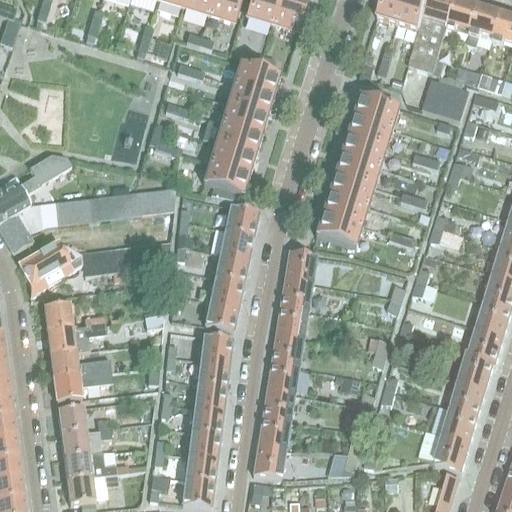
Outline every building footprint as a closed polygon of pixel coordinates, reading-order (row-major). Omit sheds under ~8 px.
[(43,0),(40,12),(48,15),(52,2),(44,0),(43,0)] [(130,0),(128,8),(154,16),(157,5),(158,0),(130,0)] [(182,12),(186,0),(158,0),(157,5),(182,12)] [(208,20),(213,0),(186,0),(182,12),(208,20)] [(234,28),(242,0),(213,0),(208,20),(234,28)] [(272,29),(280,0),(251,0),(245,21),(272,29)] [(298,37),(309,0),(280,0),(272,29),(298,37)] [(397,29),(406,0),(383,0),(377,23),(397,29)] [(419,36),(429,0),(406,0),(397,29),(419,36)] [(429,0),(419,36),(408,71),(431,78),(435,65),(445,32),(454,3),(444,0),(429,0)] [(454,3),(445,32),(468,39),(469,35),(470,35),(478,10),(454,3)] [(468,39),(465,49),(475,52),(479,38),(492,42),(493,42),(500,17),(478,10),(470,35),(469,35),(468,39)] [(44,27),(48,15),(40,12),(36,25),(44,27)] [(90,28),(99,30),(102,18),(94,15),(90,28)] [(492,42),(491,46),(501,50),(502,45),(511,48),(511,20),(500,17),(493,42),(492,42)] [(95,43),(99,30),(90,28),(87,40),(95,43)] [(141,43),(149,45),(153,33),(145,30),(141,43)] [(198,51),(201,42),(188,38),(186,47),(198,51)] [(201,42),(198,51),(211,55),(211,54),(213,46),(201,42)] [(145,58),(149,45),(141,43),(137,55),(145,58)] [(381,67),(390,70),(393,58),(385,55),(381,67)] [(260,69),(262,61),(250,57),(247,65),(247,66),(260,69)] [(262,61),(260,69),(272,73),(275,65),(262,61)] [(435,65),(431,78),(440,80),(444,67),(435,65)] [(386,82),(390,70),(381,67),(377,80),(386,82)] [(189,81),(192,73),(179,69),(177,78),(189,81)] [(233,90),(272,101),(278,81),(239,69),(233,90)] [(459,72),(455,85),(464,88),(468,75),(459,72)] [(192,73),(189,81),(201,85),(204,77),(192,73)] [(482,79),(478,92),(500,99),(504,86),(482,79)] [(426,98),(465,110),(470,95),(430,83),(426,98)] [(511,88),(504,86),(500,99),(509,102),(511,92),(511,88)] [(227,110),(266,121),(272,101),(233,90),(227,110)] [(461,125),(465,110),(426,98),(421,113),(461,125)] [(391,135),(398,114),(358,102),(352,122),(391,135)] [(177,121),(180,112),(167,108),(165,117),(177,121)] [(221,129),(260,141),(266,121),(227,110),(221,129)] [(180,112),(177,121),(190,124),(192,116),(180,112)] [(471,113),(467,127),(476,130),(480,116),(471,113)] [(385,154),(391,135),(352,122),(345,142),(385,154)] [(449,139),(452,131),(452,130),(439,127),(437,135),(449,139)] [(467,127),(463,140),(472,143),(476,130),(467,127)] [(215,149),(255,160),(260,141),(221,129),(215,149)] [(379,174),(385,154),(345,142),(339,161),(379,174)] [(165,160),(168,151),(155,147),(153,156),(165,160)] [(209,168),(249,180),(255,160),(215,149),(209,168)] [(168,151),(165,160),(178,163),(180,155),(168,151)] [(425,171),(428,163),(415,159),(413,167),(425,171)] [(0,229),(18,219),(29,212),(22,199),(38,190),(37,189),(70,170),(65,162),(52,160),(28,174),(33,182),(0,201),(0,229)] [(373,193),(379,174),(339,161),(333,181),(373,193)] [(428,163),(425,171),(438,175),(440,166),(428,163)] [(455,167),(451,180),(460,183),(464,170),(455,167)] [(203,189),(243,201),(249,180),(209,168),(203,189)] [(451,180),(447,194),(456,196),(460,183),(451,180)] [(367,213),(373,193),(333,181),(327,200),(367,213)] [(159,194),(162,217),(172,215),(174,192),(159,194)] [(148,195),(151,218),(162,217),(159,194),(148,195)] [(138,197),(140,219),(151,218),(148,195),(138,197)] [(127,198),(130,221),(140,219),(138,197),(127,198)] [(116,200),(119,222),(130,221),(127,198),(116,200)] [(413,210),(415,201),(403,198),(400,206),(413,210)] [(106,201),(108,223),(119,222),(116,200),(106,201)] [(361,232),(367,213),(327,200),(321,220),(361,232)] [(98,224),(108,223),(106,201),(95,202),(98,224)] [(415,201),(413,210),(425,214),(428,205),(415,201)] [(87,226),(98,224),(95,202),(84,204),(87,226)] [(76,227),(87,226),(84,204),(74,205),(76,227)] [(66,228),(76,227),(74,205),(63,206),(66,228)] [(55,230),(66,228),(63,206),(52,208),(55,230)] [(52,208),(32,210),(44,231),(55,230),(52,208)] [(29,212),(18,219),(23,227),(28,236),(29,238),(44,231),(32,210),(29,212)] [(225,236),(253,242),(258,218),(230,212),(225,236)] [(181,215),(180,228),(188,228),(189,216),(181,215)] [(18,219),(0,229),(0,234),(3,239),(23,227),(18,219)] [(355,253),(361,232),(321,220),(315,241),(355,253)] [(439,220),(435,234),(444,237),(448,223),(439,220)] [(23,227),(3,239),(8,248),(28,236),(23,227)] [(511,256),(511,227),(510,227),(502,254),(511,256)] [(180,228),(179,240),(187,241),(188,228),(180,228)] [(435,234),(431,247),(440,250),(444,237),(435,234)] [(28,236),(8,248),(13,257),(33,245),(29,238),(28,236)] [(248,265),(253,242),(225,236),(220,260),(248,265)] [(400,249),(403,240),(390,236),(388,245),(400,249)] [(403,240),(400,249),(413,252),(415,244),(403,240)] [(170,247),(155,249),(158,271),(168,270),(170,247)] [(56,248),(18,270),(30,290),(30,299),(45,290),(41,284),(68,268),(71,275),(80,270),(79,259),(60,248),(57,250),(56,248)] [(155,249),(145,250),(148,272),(158,271),(155,249)] [(145,250),(135,252),(137,274),(148,272),(145,250)] [(135,252),(124,253),(127,275),(137,274),(135,252)] [(178,252),(177,264),(185,265),(186,252),(178,252)] [(124,253),(114,254),(117,276),(127,275),(124,253)] [(114,254),(103,256),(106,278),(117,276),(114,254)] [(511,286),(511,256),(502,254),(494,281),(511,286)] [(103,256),(93,257),(96,279),(106,278),(103,256)] [(93,257),(82,259),(85,280),(96,279),(93,257)] [(284,286),(311,290),(315,261),(289,257),(284,286)] [(243,289),(248,265),(220,260),(215,283),(243,289)] [(146,286),(167,283),(168,270),(145,273),(146,286)] [(423,274),(419,287),(428,290),(432,277),(423,274)] [(176,276),(176,288),(183,289),(184,276),(176,276)] [(511,315),(511,312),(511,286),(494,281),(486,307),(511,315)] [(238,312),(243,289),(215,283),(210,306),(238,312)] [(306,318),(311,290),(284,286),(279,313),(306,318)] [(419,287),(415,301),(424,303),(428,290),(419,287)] [(394,289),(391,303),(400,306),(404,292),(394,289)] [(175,300),(174,312),(182,313),(183,300),(175,300)] [(391,303),(387,316),(396,319),(400,306),(391,303)] [(233,336),(238,312),(210,306),(205,330),(233,336)] [(503,342),(511,315),(486,307),(477,334),(503,342)] [(72,309),(44,313),(45,325),(47,337),(76,333),(72,309)] [(302,345),(306,318),(279,313),(275,341),(302,345)] [(98,321),(83,323),(85,332),(99,330),(98,321)] [(145,335),(162,333),(163,321),(143,323),(145,335)] [(407,327),(403,341),(412,343),(416,330),(407,327)] [(76,333),(47,337),(50,360),(75,357),(89,355),(87,341),(106,339),(105,329),(99,330),(85,332),(76,333)] [(494,368),(495,369),(503,342),(477,334),(469,360),(469,361),(494,368)] [(200,366),(229,370),(232,345),(203,341),(200,366)] [(297,373),(302,345),(275,341),(271,368),(297,373)] [(403,341),(399,354),(408,357),(412,343),(403,341)] [(379,344),(376,357),(385,360),(389,346),(379,344)] [(169,349),(168,362),(176,363),(177,350),(169,349)] [(75,357),(50,360),(53,384),(111,376),(109,365),(77,369),(75,357)] [(376,357),(372,371),(382,373),(385,360),(376,357)] [(486,395),(494,368),(469,361),(469,360),(468,360),(460,387),(486,395)] [(168,362),(166,375),(174,376),(176,363),(168,362)] [(226,393),(229,370),(200,366),(197,390),(226,393)] [(293,400),(297,373),(271,368),(266,396),(293,400)] [(111,376),(53,384),(56,408),(82,405),(80,392),(112,388),(111,376)] [(0,400),(10,399),(7,378),(0,379),(0,400)] [(391,381),(387,394),(396,397),(400,384),(391,381)] [(478,422),(486,395),(460,387),(452,414),(478,422)] [(223,417),(226,393),(197,390),(194,413),(223,417)] [(387,394),(383,408),(392,411),(396,397),(387,394)] [(288,428),(293,400),(266,396),(262,423),(288,428)] [(163,397),(162,409),(170,410),(171,398),(163,397)] [(365,398),(361,411),(370,414),(374,400),(365,398)] [(0,421),(13,419),(10,399),(0,400),(0,421)] [(162,409),(160,422),(168,423),(170,410),(162,409)] [(361,411),(357,425),(367,427),(370,414),(361,411)] [(83,413),(57,416),(61,440),(86,437),(83,413)] [(220,441),(223,417),(194,413),(191,437),(220,441)] [(470,448),(478,422),(452,414),(444,441),(470,448)] [(0,442),(16,440),(13,420),(0,421),(0,442)] [(284,455),(288,428),(262,423),(257,451),(284,455)] [(109,424),(97,426),(98,435),(110,433),(109,424)] [(110,433),(98,435),(99,444),(111,443),(110,433)] [(86,437),(61,440),(64,463),(89,459),(101,458),(99,444),(98,435),(86,437)] [(217,464),(220,441),(191,437),(188,461),(217,464)] [(16,440),(0,442),(0,463),(18,461),(16,440)] [(461,476),(470,448),(444,441),(435,468),(461,476)] [(157,444),(156,457),(164,458),(165,445),(157,444)] [(351,446),(347,460),(357,462),(361,449),(351,446)] [(279,484),(284,455),(257,451),(253,479),(279,484)] [(89,459),(64,463),(67,486),(92,482),(104,481),(116,479),(113,456),(101,458),(89,459)] [(156,457),(154,470),(162,471),(164,458),(156,457)] [(367,458),(363,472),(373,474),(377,461),(367,458)] [(347,460),(344,473),(353,476),(357,462),(347,460)] [(0,484),(21,481),(18,461),(0,463),(0,484)] [(214,488),(217,464),(188,461),(185,485),(214,488)] [(511,504),(511,474),(511,475),(502,501),(511,504)] [(116,479),(104,481),(106,490),(117,489),(116,479)] [(21,481),(0,484),(0,505),(24,502),(21,481)] [(444,495),(455,498),(459,484),(448,481),(444,495)] [(92,482),(67,486),(70,509),(96,506),(92,482)] [(202,511),(210,511),(214,488),(185,485),(182,509),(202,511)] [(151,493),(150,505),(158,506),(159,494),(151,493)] [(511,511),(511,504),(502,501),(498,511),(511,511)] [(0,505),(0,511),(25,511),(24,502),(0,505)]
